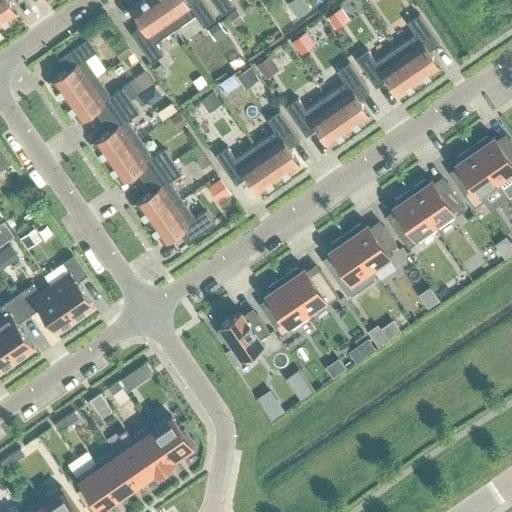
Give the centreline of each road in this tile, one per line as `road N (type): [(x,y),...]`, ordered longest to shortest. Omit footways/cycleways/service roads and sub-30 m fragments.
road 1 (residential): [(146,310),(511,57)]
road 2 (residential): [(146,310),(0,95)]
road 3 (residential): [(211,511),(226,425),(146,310)]
road 4 (residential): [(0,411),(146,310)]
